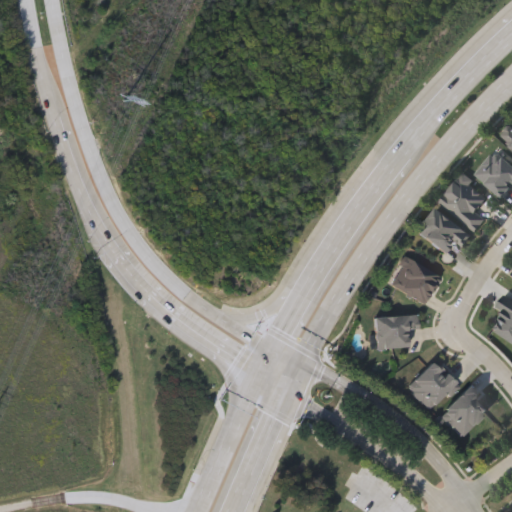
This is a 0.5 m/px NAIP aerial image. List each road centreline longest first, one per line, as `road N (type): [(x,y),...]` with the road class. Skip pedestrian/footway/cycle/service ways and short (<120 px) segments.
road 1 (secondary): [(215,314),(149,256),(109,193),(82,128),(53,0)]
road 2 (secondary): [(28,0),(55,122),(81,194),(128,270),(175,314)]
road 3 (primary): [(301,361),(406,195),(511,79)]
road 4 (residential): [(474,511),(414,431),(301,361)]
road 5 (residential): [(287,391),(399,464),(445,509)]
road 6 (primary): [(511,38),(387,177)]
road 7 (primary): [(343,234),(270,307),(247,317),(215,314)]
road 8 (primary): [(343,234),(275,349)]
road 9 (primary): [(233,511),(287,391)]
